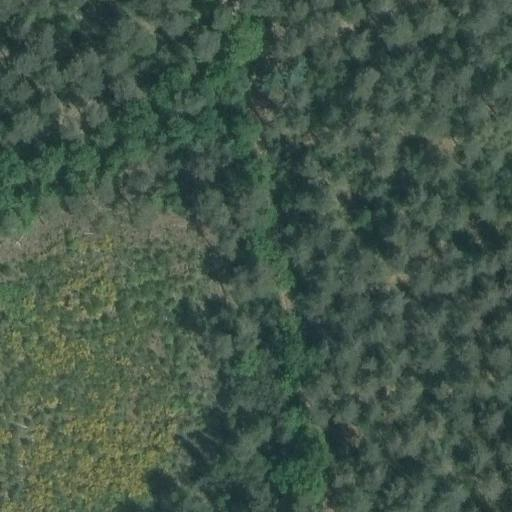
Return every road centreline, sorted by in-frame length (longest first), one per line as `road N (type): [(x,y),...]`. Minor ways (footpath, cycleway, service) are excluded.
road 1 (track): [(337,511),(258,0)]
road 2 (track): [(411,0),(272,64)]
